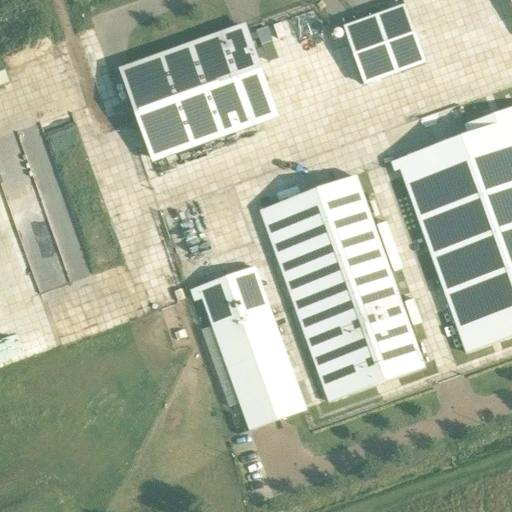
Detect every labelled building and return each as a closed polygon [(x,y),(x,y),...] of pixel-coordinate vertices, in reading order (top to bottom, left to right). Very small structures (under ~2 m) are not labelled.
[(342,28),(361,83),(425,60),(406,6),(342,28)] [(128,71),(121,73),(152,159),(278,114),(262,69),(249,32),(247,28),(237,32),(128,71)] [(469,136),(397,161),(402,176),(424,235),(429,250),(442,286),(449,307),(466,354),(492,345),(499,342),(511,337),(511,109),(499,114),(492,117),(465,126),(469,136)] [(357,178),(279,205),(347,396),(376,386),(397,379),(425,369),(424,365),(415,340),(410,326),(357,178)] [(255,268),(198,288),(249,431),(268,425),(284,419),(302,412),(307,411),(296,381),(294,375),(255,268)]
